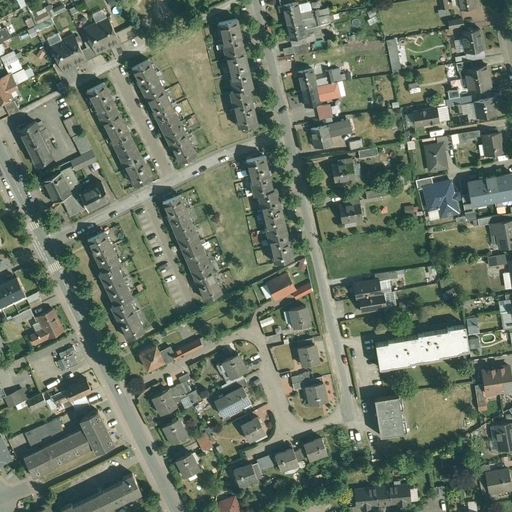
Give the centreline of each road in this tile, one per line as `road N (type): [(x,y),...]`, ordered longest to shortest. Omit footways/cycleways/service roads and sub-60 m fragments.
road 1 (residential): [(286,134),(350,417),(289,432),(266,352),(247,333),(118,395)]
road 2 (residential): [(286,134),(171,179),(44,243)]
road 3 (residential): [(236,0),(13,117)]
road 4 (tertiary): [(44,243),(118,395)]
road 5 (residential): [(254,0),(286,134)]
road 6 (tertiary): [(118,395),(175,511)]
